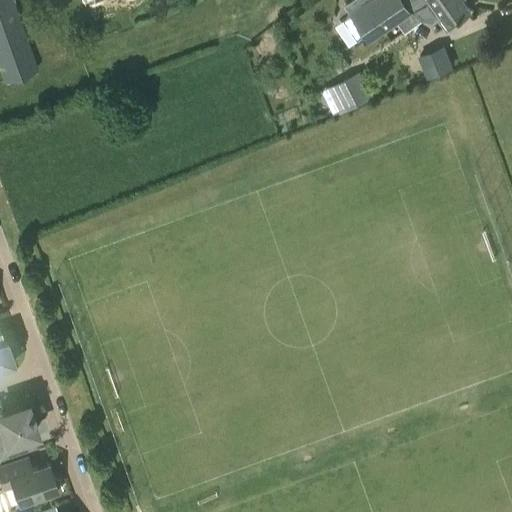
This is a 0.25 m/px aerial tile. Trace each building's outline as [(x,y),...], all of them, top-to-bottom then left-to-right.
[(12,0),(0,0),(0,70),(4,81),(37,69),(12,0)] [(437,10),(451,0),(352,0),(344,5),(350,15),(343,20),(357,40),(364,35),(368,41),(396,22),(399,27),(417,15),(420,20),(423,20),(437,10)] [(470,12),(461,0),(451,0),(437,10),(423,20),(433,22),(441,15),(449,26),(470,12)] [(453,66),(444,44),(418,55),(427,77),(453,66)] [(342,106),(344,111),(373,96),(359,70),(331,84),(336,96),(330,99),(335,109),(342,106)] [(0,361),(10,358),(0,329),(0,361)] [(0,456),(29,446),(25,434),(36,430),(29,409),(26,410),(24,404),(22,405),(21,403),(4,409),(0,410),(0,456)] [(49,495),(59,492),(61,488),(58,478),(54,476),(53,477),(47,462),(30,468),(26,456),(0,465),(0,477),(4,487),(13,484),(19,501),(45,492),(46,493),(49,495)]
